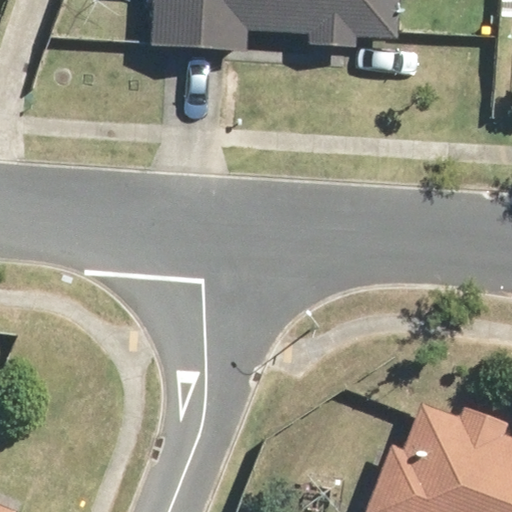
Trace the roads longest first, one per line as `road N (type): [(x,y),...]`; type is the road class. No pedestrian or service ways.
road 1 (residential): [(211,231),(340,230),(511,245)]
road 2 (residential): [(211,231),(199,435),(168,511)]
road 3 (residential): [(0,206),(211,231)]
